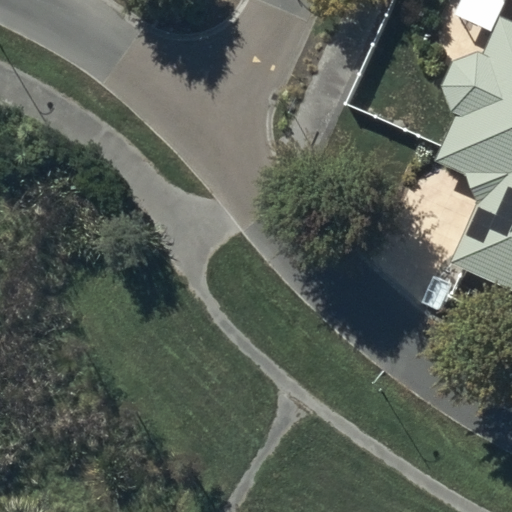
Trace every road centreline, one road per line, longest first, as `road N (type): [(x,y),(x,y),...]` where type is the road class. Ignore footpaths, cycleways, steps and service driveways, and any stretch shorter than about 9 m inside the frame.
road 1 (residential): [(200,119),(334,283),(404,345),(511,417)]
road 2 (residential): [(34,0),(200,119)]
road 3 (residential): [(282,0),(246,65),(200,119)]
